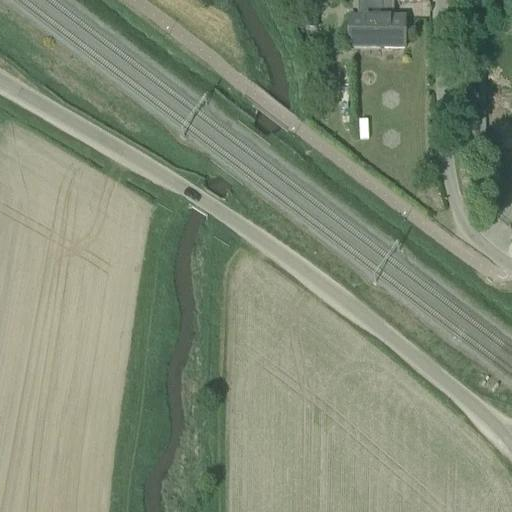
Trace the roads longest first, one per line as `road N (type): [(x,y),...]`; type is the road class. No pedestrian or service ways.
road 1 (unclassified): [(511,438),(224,216),(0,86)]
road 2 (track): [(231,511),(224,216)]
road 3 (unclassified): [(511,271),(468,236),(451,192),(441,0)]
